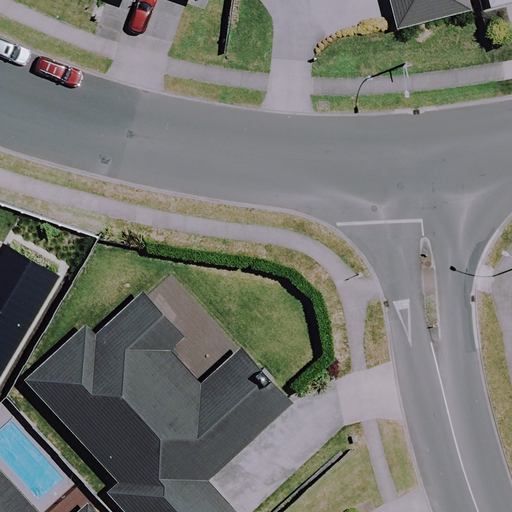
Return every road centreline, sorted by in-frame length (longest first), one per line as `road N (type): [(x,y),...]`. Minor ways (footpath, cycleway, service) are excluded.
road 1 (tertiary): [(0,96),(100,130),(246,155),(412,165)]
road 2 (tertiary): [(412,165),(434,332),(482,511)]
